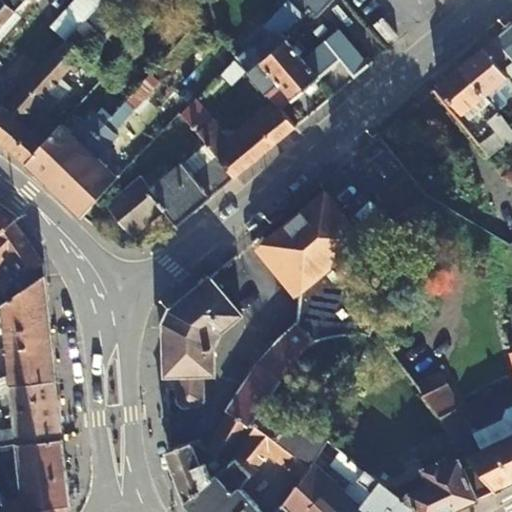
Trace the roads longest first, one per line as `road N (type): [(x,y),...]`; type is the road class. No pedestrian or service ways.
road 1 (tertiary): [(100,301),(170,267),(485,0)]
road 2 (tertiary): [(123,507),(132,413),(122,336),(100,301)]
road 3 (tertiary): [(100,301),(96,417),(123,507)]
road 4 (tertiary): [(100,301),(79,258),(0,177)]
